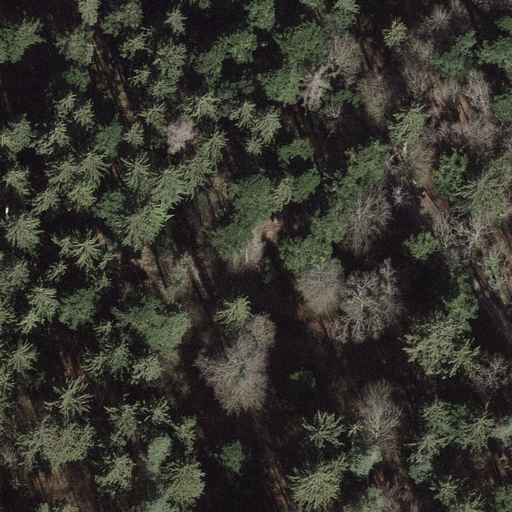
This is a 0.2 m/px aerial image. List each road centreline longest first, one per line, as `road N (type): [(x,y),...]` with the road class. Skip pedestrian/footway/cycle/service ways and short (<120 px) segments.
road 1 (track): [(511,438),(300,327),(184,285),(0,250)]
road 2 (track): [(511,330),(267,21),(239,0)]
